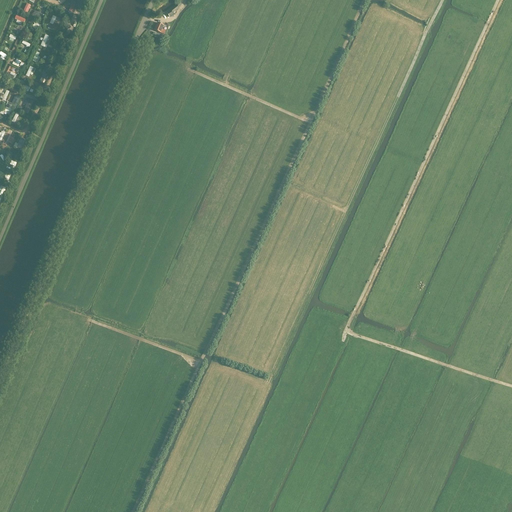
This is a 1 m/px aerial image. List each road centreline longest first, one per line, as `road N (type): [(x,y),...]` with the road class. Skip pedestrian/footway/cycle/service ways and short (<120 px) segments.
road 1 (track): [(133,511),(370,0)]
road 2 (track): [(511,389),(353,340),(346,328),(504,0)]
road 3 (unclassified): [(0,367),(154,0)]
road 4 (unclassified): [(0,238),(100,0)]
road 5 (track): [(347,217),(445,0)]
